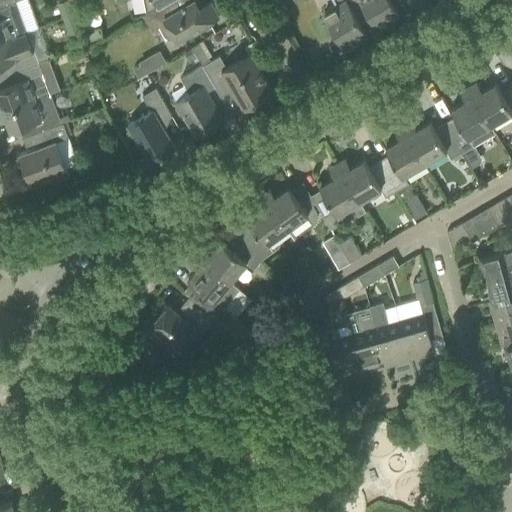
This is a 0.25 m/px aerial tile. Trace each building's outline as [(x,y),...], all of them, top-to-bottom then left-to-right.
[(0,6),(0,40),(27,31),(16,0),(0,6)] [(73,14),(67,0),(61,0),(56,2),(62,18),(73,14)] [(143,0),(146,13),(167,0),(143,0)] [(172,0),(167,0),(146,13),(143,15),(151,30),(158,26),(167,41),(174,36),(176,40),(195,30),(197,33),(211,25),(209,22),(218,16),(210,2),(200,8),(195,0),(191,0),(177,8),(172,0)] [(366,12),(359,0),(331,0),(335,6),(323,13),(343,48),(366,35),(356,17),(366,12)] [(359,0),(366,12),(377,29),(400,16),(390,0),(359,0)] [(73,14),(62,18),(67,34),(79,30),(73,14)] [(27,31),(0,40),(0,63),(1,63),(5,74),(39,62),(27,31)] [(219,55),(209,61),(198,42),(191,46),(202,65),(215,87),(222,98),(233,92),(242,108),(272,91),(259,69),(262,67),(255,54),(251,56),(249,53),(226,67),(219,55)] [(191,47),(182,52),(188,62),(196,58),(197,57),(191,47)] [(315,57),(322,70),(334,63),(330,56),(320,54),(315,57)] [(150,58),(132,69),(137,77),(155,67),(150,58)] [(5,74),(9,84),(0,87),(0,110),(35,98),(49,92),(43,72),(39,62),(5,74)] [(215,87),(202,65),(179,78),(188,94),(177,101),(196,134),(195,135),(195,136),(222,120),(221,120),(220,120),(204,93),(215,87)] [(511,86),(501,92),(495,82),(482,90),(476,81),(468,86),(489,124),(511,111),(511,113),(511,86)] [(489,124),(468,86),(459,91),(465,100),(451,108),(457,118),(446,124),(461,151),(473,145),(495,132),(489,124)] [(171,115),(161,98),(155,87),(141,95),(150,110),(127,124),(148,160),(154,156),(155,159),(174,148),(159,122),(171,115)] [(35,98),(0,110),(0,121),(0,122),(6,120),(10,130),(18,127),(22,138),(43,130),(42,130),(50,127),(60,123),(61,122),(63,122),(68,120),(70,119),(67,114),(58,117),(56,112),(49,92),(35,98)] [(108,121),(103,109),(92,114),(94,120),(102,124),(108,121)] [(411,119),(402,124),(423,162),(445,150),(450,158),(461,151),(446,124),(436,131),(430,120),(416,128),(411,119)] [(47,143),(27,150),(19,153),(19,155),(16,158),(18,165),(23,165),(31,185),(53,177),(54,181),(68,176),(55,140),(67,135),(63,122),(50,127),(42,130),(43,130),(47,143)] [(391,156),(381,163),(395,190),(407,183),(402,174),(423,162),(402,124),(394,129),(399,138),(385,146),(391,156)] [(473,145),(461,151),(466,159),(474,154),(475,148),(473,145)] [(395,190),(381,163),(370,169),(364,159),(350,167),(345,158),(337,163),(357,200),(379,188),(384,196),(395,190)] [(325,195),(314,201),(329,228),(341,221),(336,213),(357,200),(337,163),(328,168),(333,177),(319,184),(325,195)] [(269,187),(261,192),(287,228),(293,236),(313,222),(315,220),(316,217),(317,214),(316,211),(315,208),(310,201),(303,206),(288,186),(275,195),(269,187)] [(249,219),(235,229),(240,235),(262,258),(273,250),(267,242),(287,228),(261,192),(253,198),(259,207),(247,216),(249,219)] [(416,194),(404,201),(414,218),(427,211),(416,194)] [(511,217),(511,209),(504,197),(496,202),(507,220),(511,217)] [(507,220),(496,202),(487,207),(498,226),(507,220)] [(498,226),(487,207),(479,212),(490,230),(498,226)] [(479,212),(470,217),(481,236),(490,230),(479,212)] [(481,236),(470,217),(461,222),(472,241),(481,236)] [(240,235),(235,229),(224,242),(221,239),(211,251),(203,245),(196,252),(230,281),(245,262),(253,268),(262,258),(240,235)] [(488,240),(491,251),(478,255),(481,267),(483,267),(486,277),(511,269),(511,234),(511,233),(488,240)] [(334,234),(322,240),(328,251),(338,268),(340,267),(349,261),(340,244),(338,242),(336,238),(335,236),(334,234)] [(350,235),(338,242),(340,244),(349,261),(361,254),(350,235)] [(258,336),(234,316),(223,307),(239,289),(230,281),(196,252),(190,260),(198,267),(188,279),(197,287),(189,296),(205,310),(213,316),(225,326),(238,337),(249,346),(258,336)] [(357,275),(364,286),(384,274),(378,263),(357,275)] [(314,266),(303,274),(311,284),(322,277),(314,266)] [(511,293),(511,269),(486,277),(489,288),(487,288),(491,299),(511,293)] [(364,286),(357,275),(337,287),(343,298),(364,286)] [(426,278),(412,281),(419,305),(420,305),(432,302),(426,278)] [(511,293),(491,299),(488,300),(495,323),(511,318),(511,293)] [(205,310),(189,296),(176,311),(167,303),(148,326),(177,351),(196,328),(200,332),(213,316),(205,310)] [(382,301),(369,305),(372,315),(375,326),(386,365),(410,358),(399,321),(399,319),(388,323),(382,301)] [(432,302),(420,305),(422,313),(399,319),(410,358),(434,351),(431,340),(442,336),(432,302)] [(362,330),(351,333),(362,372),(386,365),(375,326),(372,315),(359,319),(362,330)] [(511,318),(502,321),(495,323),(501,346),(504,345),(511,342),(511,318)] [(333,329),(313,334),(323,368),(334,365),(338,378),(362,372),(351,333),(349,324),(333,329)] [(238,337),(231,339),(235,351),(249,346),(238,337)] [(249,487),(221,495),(224,507),(224,508),(224,510),(224,511),(267,511),(263,495),(253,498),(249,487)] [(0,511),(13,511),(11,503),(0,505),(0,511)]
